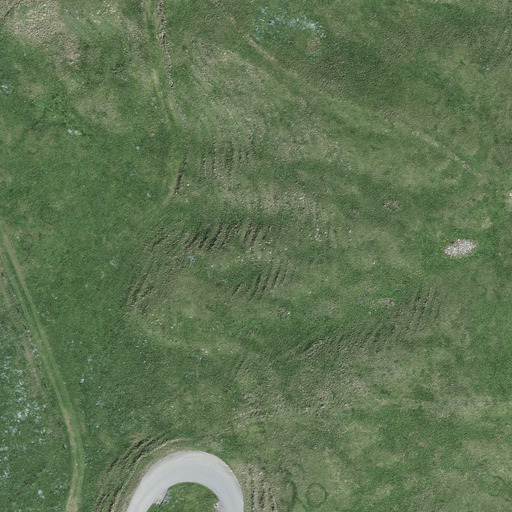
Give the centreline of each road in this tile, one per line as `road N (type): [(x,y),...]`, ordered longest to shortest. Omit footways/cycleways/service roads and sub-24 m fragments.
road 1 (track): [(0,251),(73,430),(69,511)]
road 2 (unclassified): [(134,511),(150,481),(193,463),(220,476),(235,511)]
